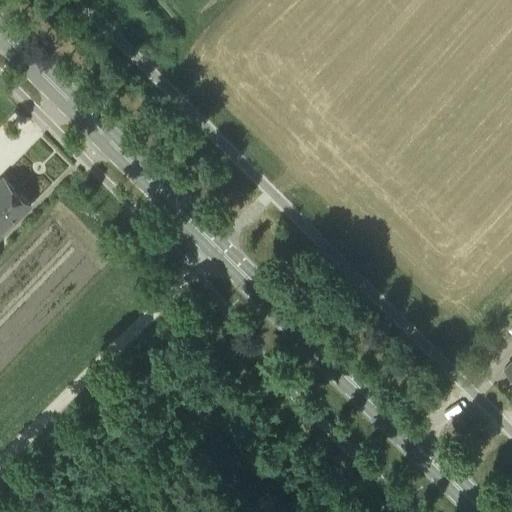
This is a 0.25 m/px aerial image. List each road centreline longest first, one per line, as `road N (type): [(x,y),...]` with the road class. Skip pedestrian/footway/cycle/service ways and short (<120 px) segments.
road 1 (primary): [(475,511),(0,30)]
road 2 (track): [(192,272),(0,459)]
